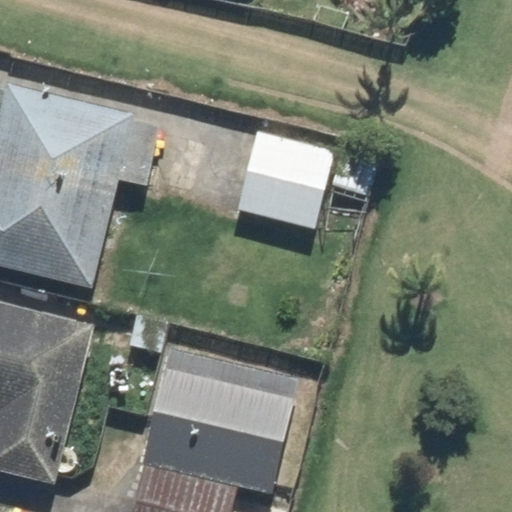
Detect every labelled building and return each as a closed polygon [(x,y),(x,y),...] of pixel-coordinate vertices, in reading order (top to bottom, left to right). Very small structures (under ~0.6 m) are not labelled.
[(319,0),(285,0),(317,9),(319,0)] [(172,118),(139,111),(0,82),(0,256),(104,278),(126,175),(159,182),(172,118)] [(340,176),(345,155),(250,132),(231,209),(362,241),(376,185),(340,176)] [(107,323),(0,296),(0,404),(9,406),(0,442),(0,462),(68,480),(107,323)] [(310,378),(180,346),(152,458),(282,491),(310,378)] [(239,511),(246,485),(154,462),(141,511),(239,511)]
